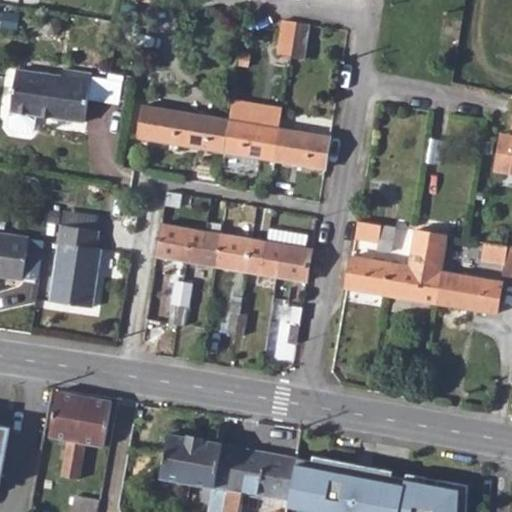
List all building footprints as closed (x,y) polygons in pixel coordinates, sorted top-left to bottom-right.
[(283,25),(277,59),(292,61),(297,28),(283,25)] [(297,28),(292,61),(305,63),(311,30),(297,28)] [(18,69),(11,112),(9,127),(13,131),(29,134),(34,130),(36,116),(85,122),(93,72),(85,71),(64,68),(63,75),(18,69)] [(229,122),(224,153),(274,162),(280,130),(283,110),(269,108),(265,114),(261,113),(262,107),(233,102),(229,122)] [(141,138),(224,153),(229,122),(146,108),(141,138)] [(511,123),(510,133),(510,137),(500,136),(494,169),(511,172),(511,123)] [(280,130),(274,162),(325,171),(330,139),(280,130)] [(358,221),(356,238),(378,241),(382,225),(358,221)] [(63,224),(53,299),(94,305),(102,247),(99,246),(102,229),(63,224)] [(162,224),(157,256),(188,261),(190,245),(205,247),(208,231),(162,224)] [(382,225),(378,241),(378,248),(392,250),(395,228),(382,225)] [(267,241),(265,256),(280,258),(278,276),(306,281),(312,248),(306,247),(308,233),(269,227),(267,241)] [(190,245),(188,261),(218,266),(223,234),(208,231),(205,247),(190,245)] [(390,279),(387,294),(438,303),(443,271),(448,237),(414,231),(409,265),(406,281),(390,279)] [(0,232),(0,275),(25,279),(32,237),(0,232)] [(223,234),(218,266),(247,271),(253,239),(223,234)] [(253,239),(247,271),(278,276),(280,258),(265,256),(267,241),(253,239)] [(482,258),(504,262),(507,247),(484,243),(482,258)] [(511,247),(507,247),(504,262),(502,275),(511,276),(511,247)] [(352,255),(347,287),(387,294),(390,279),(406,281),(409,265),(352,255)] [(443,271),(438,303),(496,313),(502,281),(443,271)] [(173,301),(171,316),(178,317),(181,303),(173,301)] [(181,303),(178,317),(185,318),(187,304),(181,303)] [(233,312),(230,326),(237,327),(240,313),(233,312)] [(240,313),(237,327),(243,328),(246,314),(240,313)] [(178,317),(177,324),(184,326),(185,318),(178,317)] [(292,322),(290,336),(297,337),(299,323),(292,322)] [(230,326),(229,333),(236,334),(237,327),(230,326)] [(290,336),(288,343),(296,344),(297,337),(290,336)] [(86,395),(58,390),(49,437),(68,440),(61,476),(78,479),(85,443),(104,447),(113,400),(86,395)] [(0,484),(10,427),(0,425),(0,484)] [(159,477),(203,486),(213,488),(222,442),(203,439),(203,437),(188,434),(187,436),(168,432),(159,477)] [(222,442),(213,488),(227,490),(225,505),(223,511),(239,511),(243,492),(233,491),(241,446),(222,442)] [(241,446),(233,491),(243,492),(287,501),(295,456),(241,446)] [(310,459),(295,456),(287,501),(284,511),(467,511),(469,486),(439,480),(438,486),(425,483),(426,477),(407,473),(406,478),(391,476),(392,471),(370,466),(367,479),(352,476),(355,464),(311,454),(310,459)] [(370,466),(355,464),(352,476),(367,479),(370,466)] [(105,469),(103,481),(119,484),(121,472),(105,469)] [(439,480),(426,477),(425,483),(438,486),(439,480)] [(103,481),(101,492),(117,495),(119,484),(103,481)] [(203,486),(202,496),(211,498),(213,488),(203,486)] [(211,498),(211,502),(225,505),(227,490),(213,488),(211,498)] [(76,493),(73,511),(98,511),(101,497),(76,493)] [(202,496),(201,502),(210,504),(211,502),(211,498),(202,496)]
